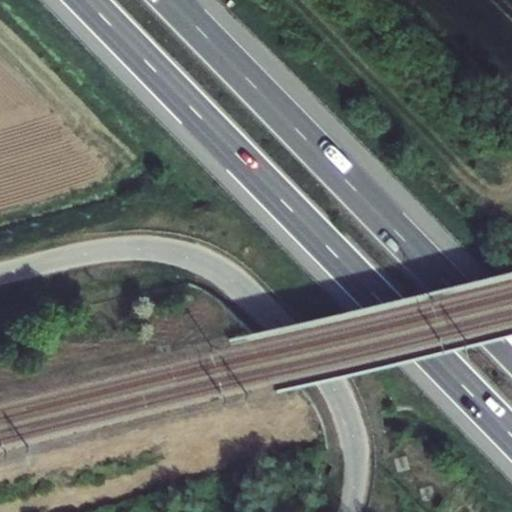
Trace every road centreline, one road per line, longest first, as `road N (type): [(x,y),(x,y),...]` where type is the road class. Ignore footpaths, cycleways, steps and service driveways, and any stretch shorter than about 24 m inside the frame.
road 1 (motorway): [(85,0),(511,436)]
road 2 (unclassified): [(0,273),(78,254),(154,248),(209,262),(240,283),(290,330),(345,404),(357,454),(350,511)]
road 3 (motorway): [(511,352),(168,0)]
road 4 (track): [(287,0),(456,178),(479,197),(511,203)]
